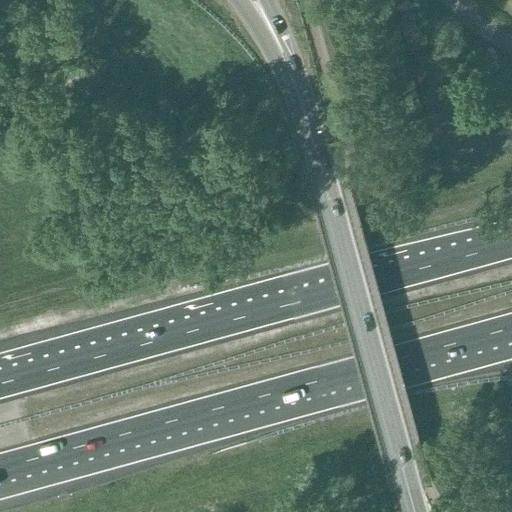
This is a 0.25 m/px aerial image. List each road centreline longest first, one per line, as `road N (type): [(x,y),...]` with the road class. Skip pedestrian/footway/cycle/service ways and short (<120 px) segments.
road 1 (motorway): [(511,243),(0,385)]
road 2 (motorway): [(0,469),(511,328)]
road 3 (secondary): [(413,511),(282,54)]
